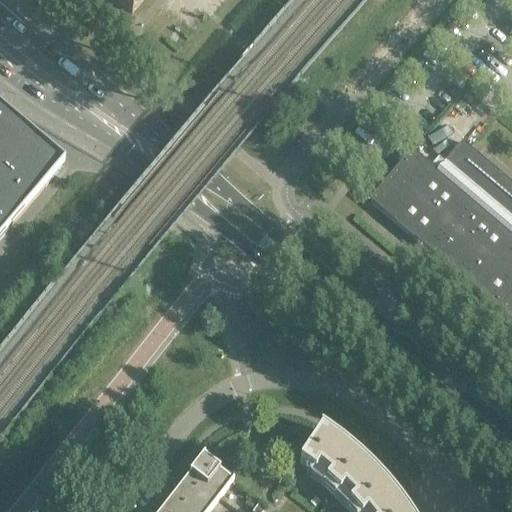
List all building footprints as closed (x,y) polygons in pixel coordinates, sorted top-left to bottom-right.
[(114,0),(130,14),(142,0),(114,0)] [(0,240),(64,166),(0,110),(0,240)] [(438,175),(431,169),(418,158),(413,154),(376,199),(371,204),(511,323),(511,185),(477,156),(463,144),(445,166),(438,175)] [(318,471),(329,480),(324,485),(338,498),(343,492),(353,503),(348,507),(352,511),(402,511),(401,510),(390,495),(377,482),(364,468),(351,456),(336,445),(320,433),(299,466),(314,477),(318,471)] [(202,462),(197,469),(190,478),(219,501),(232,485),(202,462)] [(210,511),(219,501),(190,478),(178,493),(202,511),(210,511)] [(202,511),(178,493),(166,508),(171,511),(202,511)]
